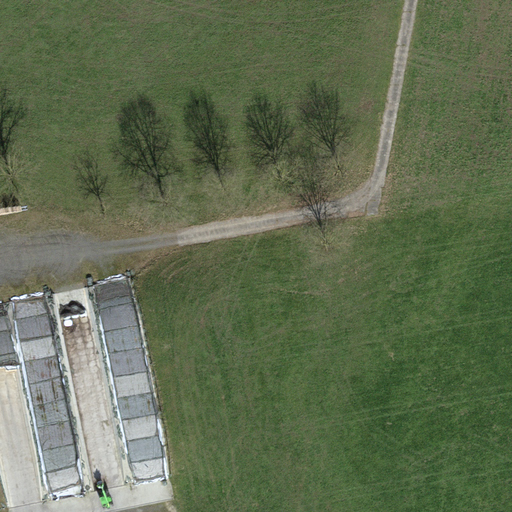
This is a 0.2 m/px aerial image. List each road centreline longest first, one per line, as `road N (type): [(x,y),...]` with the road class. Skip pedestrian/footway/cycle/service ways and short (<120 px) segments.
road 1 (track): [(320,511),(414,0)]
road 2 (track): [(0,262),(376,210)]
